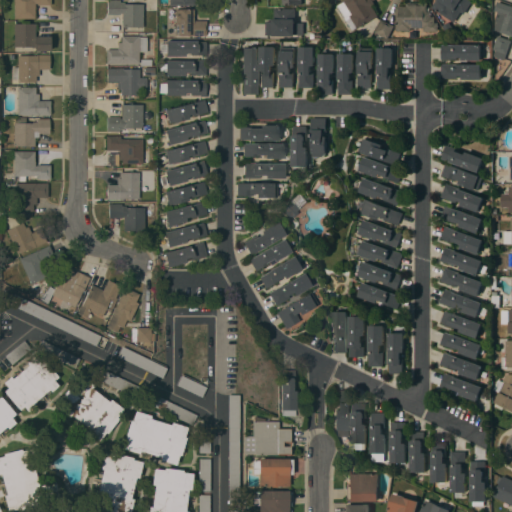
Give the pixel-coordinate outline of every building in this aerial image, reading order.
[(14,0),(50,0),(51,5),(34,5),(35,18),(14,19),(14,0)] [(121,27),(121,13),(120,13),(120,14),(107,14),(107,0),(120,0),(120,2),(124,2),(124,4),(142,4),(142,27),(121,27)] [(357,29),(350,18),(346,21),(337,6),(343,2),(343,1),(344,0),(374,0),(373,1),(375,4),(372,6),(378,16),(357,29)] [(431,7),(436,0),(469,0),(472,2),(463,15),(460,13),(453,23),(431,7)] [(511,6),(511,36),(500,32),(500,33),(495,31),(495,20),(498,12),(494,11),(497,2),(511,6)] [(396,7),(406,7),(406,3),(426,3),(426,12),(430,12),(430,17),(434,17),(434,23),(438,23),(438,31),(423,31),(423,28),(410,28),(410,31),(395,31),(396,7)] [(175,9),(193,9),(193,20),(206,20),(206,36),(174,35),(175,9)] [(295,9),(295,23),(303,23),(303,35),(294,35),(294,37),(272,37),(272,35),(265,35),(265,22),(274,22),(274,9),(295,9)] [(380,20),(393,26),(387,39),(374,33),(380,20)] [(14,24),(35,24),(35,37),(49,37),(49,51),(33,51),(33,46),(14,46),(14,24)] [(106,63),(106,49),(117,49),(117,42),(121,42),(121,36),(139,36),(139,37),(146,37),(146,52),(139,52),(139,64),(106,63)] [(497,36),(511,41),(504,60),(494,56),(496,50),(493,50),(497,36)] [(206,42),(206,55),(197,55),(197,54),(185,53),(185,57),(165,56),(166,41),(206,42)] [(441,45),(481,46),(481,61),(462,60),(462,57),(456,57),(456,60),(441,60),(441,45)] [(257,83),(257,94),(243,94),(243,74),(242,74),(242,47),(257,47),(257,83)] [(260,47),(274,47),(274,66),(270,66),(270,71),(272,71),(272,88),(260,88),(260,47)] [(314,47),(314,66),(310,66),(310,72),(313,72),(313,88),(299,88),(299,47),(314,47)] [(279,48),(294,48),(294,68),(290,68),(290,71),(292,71),(292,87),(280,88),(279,48)] [(373,48),(373,68),(368,68),(368,72),(371,72),(371,88),(359,88),(359,48),(373,48)] [(392,48),(392,68),(389,68),(389,73),(391,73),(390,89),(377,89),(378,48),(392,48)] [(33,56),(33,54),(49,55),(49,69),(38,69),(38,76),(35,76),(35,82),(17,82),(17,80),(12,80),(12,67),(17,67),(17,55),(33,56)] [(334,54),(334,73),(330,73),(330,79),(332,79),(332,95),(320,94),(320,85),(318,85),(319,54),(334,54)] [(353,54),(353,73),(349,73),(350,79),(352,79),(352,94),(337,95),(337,79),(339,79),(338,54),(353,54)] [(206,75),(190,75),(190,72),(184,72),(184,76),(165,75),(165,60),(191,60),(206,60),(206,75)] [(441,64),(456,64),(456,65),(481,65),(481,80),(462,80),(462,76),(456,76),(456,79),(441,79),(441,64)] [(123,68),(123,69),(139,69),(138,78),(146,78),(146,89),(139,89),(139,95),(120,95),(120,89),(117,89),(117,82),(107,82),(107,68),(123,68)] [(206,80),(206,95),(190,95),(190,92),(185,92),(185,95),(166,95),(166,80),(206,80)] [(18,115),(17,87),(35,87),(35,93),(39,93),(39,100),(50,100),(50,115),(18,115)] [(203,99),(207,112),(192,116),(192,114),(188,115),(188,118),(169,123),(166,110),(203,99)] [(142,127),(124,127),(124,129),(119,129),(119,132),(107,131),(107,116),(119,117),(119,118),(121,118),(121,104),(142,104),(142,127)] [(13,146),(13,122),(14,122),(14,117),(25,117),(25,122),(32,122),(32,121),(36,121),(36,118),(49,118),(49,133),(38,133),(38,137),(34,137),(34,146),(13,146)] [(326,118),(326,133),(323,133),(323,136),(327,137),(326,153),(322,157),(312,157),(311,118),(326,118)] [(195,122),(195,123),(204,121),(207,133),(192,137),(192,135),(187,137),(187,139),(169,144),(165,130),(195,122)] [(279,139),(239,139),(239,128),(260,128),(260,125),(279,125),(279,139)] [(293,126),(306,126),(306,142),(304,142),(304,147),(307,147),(307,166),(292,166),(293,126)] [(142,164),(121,164),(121,160),(119,160),(119,150),(106,150),(106,136),(120,136),(120,139),(142,139),(142,164)] [(401,154),(396,166),(358,151),(363,138),(401,154)] [(204,140),(207,153),(192,157),(192,154),(188,155),(189,158),(169,164),(165,151),(204,140)] [(284,158),(265,158),(265,154),(259,154),(259,156),(243,156),(243,144),(257,144),(257,143),(284,143),(284,158)] [(440,159),(446,144),(484,158),(478,173),(440,159)] [(34,151),(34,166),(36,166),(36,164),(50,164),(50,179),(36,179),(36,176),(22,176),(22,181),(14,181),(14,176),(13,176),(13,151),(34,151)] [(402,171),(398,183),(383,178),(384,176),(378,174),(377,177),(359,170),(364,156),(402,171)] [(204,160),(207,175),(193,179),(192,176),(186,177),(187,180),(169,185),(165,171),(204,160)] [(284,179),(265,178),(265,175),(259,175),(259,178),(244,178),(244,162),(284,163),(284,179)] [(482,177),(477,190),(459,184),(460,180),(453,178),(453,180),(441,175),(445,164),(482,177)] [(139,198),(122,198),(122,199),(106,199),(106,184),(117,184),(117,178),(120,178),(120,172),(139,172),(139,198)] [(402,192),(397,205),(383,200),(384,198),(378,196),(377,199),(359,192),(364,178),(402,192)] [(203,181),(207,193),(192,197),(191,195),(187,196),(188,199),(169,205),(165,191),(203,181)] [(47,183),(47,197),(36,197),(36,204),(33,204),(33,211),(15,211),(15,183),(47,183)] [(277,183),(277,197),(256,197),(256,193),(252,193),(252,195),(237,195),(237,183),(277,183)] [(483,199),(478,212),(460,206),(462,202),(456,200),(455,203),(440,197),(445,184),(483,199)] [(511,186),(511,213),(508,213),(508,207),(500,207),(500,194),(508,194),(508,186),(511,186)] [(402,213),(398,225),(383,220),(384,217),(380,216),(379,219),(363,213),(367,200),(402,213)] [(203,201),(206,214),(191,218),(191,216),(185,217),(186,221),(168,226),(164,212),(203,201)] [(144,231),(124,231),(123,216),(121,216),(121,217),(108,217),(108,203),(122,203),(122,205),(126,205),(126,207),(144,207),(144,231)] [(478,233),(460,227),(461,224),(454,222),(454,223),(440,218),(445,206),(483,219),(478,233)] [(511,217),(511,243),(503,244),(503,231),(510,231),(510,217),(511,217)] [(402,234),(397,248),(382,242),(383,240),(377,238),(377,241),(359,234),(364,220),(402,234)] [(285,234),(251,255),(243,242),(254,236),(255,238),(263,234),(261,231),(278,221),(285,234)] [(40,228),(46,242),(31,248),(31,247),(17,254),(6,230),(22,222),(25,228),(28,226),(31,232),(40,228)] [(203,222),(207,235),(192,239),(192,237),(186,239),(187,242),(168,247),(164,232),(203,222)] [(478,254),(460,247),(461,244),(456,242),(455,244),(441,239),(445,226),(483,240),(478,254)] [(292,252),(275,262),(273,258),(269,261),(269,262),(255,271),(249,259),(284,239),(292,252)] [(402,254),(397,268),(382,262),(383,260),(377,258),(376,261),(359,254),(364,240),(402,254)] [(203,241),(207,255),(193,259),(192,256),(185,258),(186,262),(168,267),(164,253),(203,241)] [(48,245),(54,259),(41,265),(47,277),(30,284),(19,258),(48,245)] [(478,275),(459,269),(460,266),(455,264),(454,266),(440,261),(444,248),(482,261),(478,275)] [(301,269),(285,279),(283,276),(278,279),(279,280),(266,288),(259,277),(294,256),(301,269)] [(402,276),(397,290),(382,284),(383,282),(378,280),(376,283),(358,276),(364,261),(402,276)] [(89,278),(82,292),(75,306),(51,295),(48,303),(42,300),(49,286),(54,288),(58,279),(65,266),(89,278)] [(478,296),(460,290),(461,286),(455,284),(454,286),(440,281),(444,269),(483,282),(478,296)] [(311,286),(295,295),(293,292),(287,295),(289,298),(276,305),(269,293),(304,273),(311,286)] [(497,290),(489,290),(489,276),(497,276),(497,290)] [(102,290),(107,280),(121,286),(115,297),(117,298),(110,312),(105,310),(101,317),(90,311),(86,317),(77,313),(81,305),(91,285),(102,290)] [(402,297),(397,309),(382,303),(383,302),(377,300),(376,303),(358,296),(363,282),(402,297)] [(124,287),(139,294),(135,301),(138,303),(129,321),(126,320),(122,328),(119,326),(117,332),(106,327),(124,287)] [(487,307),(483,317),(478,315),(477,318),(459,310),(460,308),(453,306),(452,308),(439,303),(445,289),(487,307)] [(318,304),(300,315),(298,311),(295,314),(299,321),(286,329),(276,312),(310,292),(318,304)] [(107,339),(102,348),(8,303),(13,293),(107,339)] [(491,296),(499,296),(499,307),(491,307),(491,296)] [(511,336),(510,336),(510,334),(508,334),(508,324),(500,324),(501,310),(508,311),(508,309),(511,309),(511,336)] [(346,353),(334,353),(334,331),(332,331),(332,311),(347,312),(346,353)] [(482,324),(477,338),(459,332),(460,329),(454,327),(440,323),(444,311),(482,324)] [(363,357),(349,357),(349,317),(364,317),(363,357)] [(384,326),(384,345),(380,345),(380,351),(383,351),(383,366),(368,366),(368,351),(369,351),(369,326),(384,326)] [(150,341),(131,341),(131,328),(136,328),(136,327),(151,327),(150,341)] [(482,345),(477,359),(459,353),(460,350),(451,346),(450,348),(440,344),(444,332),(482,345)] [(389,333),(404,333),(404,352),(401,352),(401,358),(402,358),(402,374),(389,374),(389,333)] [(24,340),(31,349),(11,364),(4,356),(24,340)] [(79,359),(74,368),(37,349),(41,340),(79,359)] [(511,340),(511,367),(506,367),(506,368),(501,368),(501,357),(505,357),(505,340),(511,340)] [(167,368),(162,378),(117,356),(122,346),(167,368)] [(482,366),(477,380),(459,373),(461,370),(455,368),(455,370),(439,364),(444,352),(482,366)] [(3,391),(7,387),(3,382),(10,376),(12,379),(28,365),(26,362),(33,356),(38,362),(42,358),(58,377),(54,380),(58,385),(51,392),(49,389),(33,403),(35,405),(28,411),(24,406),(20,410),(3,391)] [(196,415),(192,425),(89,375),(94,365),(196,415)] [(295,369),(294,385),(293,385),(293,391),(296,391),(296,410),(281,410),(281,369),(295,369)] [(482,387),(477,401),(459,395),(460,392),(454,390),(453,393),(439,387),(444,373),(482,387)] [(511,411),(503,407),(501,410),(493,406),(495,403),(494,402),(498,393),(492,390),(497,380),(502,382),(506,374),(511,374),(511,411)] [(206,387),(201,397),(176,385),(181,375),(206,387)] [(108,401),(110,399),(123,409),(118,416),(119,417),(107,433),(105,432),(99,440),(86,430),(88,428),(71,414),(69,416),(57,407),(63,399),(61,398),(72,383),(75,385),(82,376),(93,386),(92,388),(108,401)] [(349,430),(335,430),(335,407),(336,407),(336,390),(348,390),(349,430)] [(239,504),(228,504),(228,394),(239,394),(239,504)] [(0,396),(15,414),(11,417),(15,423),(8,429),(6,426),(0,431),(0,396)] [(351,444),(351,413),(352,413),(352,403),(365,403),(365,419),(364,419),(364,424),(367,425),(366,444),(351,444)] [(171,425),(172,422),(187,427),(184,437),(186,437),(181,455),(179,455),(176,465),(160,460),(161,457),(140,451),(139,453),(124,448),(127,438),(125,438),(130,420),(132,421),(135,411),(151,415),(150,419),(171,425)] [(372,454),(371,412),(384,412),(384,429),(382,429),(382,434),(386,434),(386,453),(372,454)] [(278,421),(278,427),(291,427),(291,455),(254,454),(243,453),(243,436),(252,436),(252,421),(278,421)] [(210,455),(199,455),(199,422),(210,422),(210,455)] [(405,422),(405,438),(403,438),(403,443),(406,443),(406,463),(390,463),(391,422),(405,422)] [(410,472),(410,432),(424,432),(424,448),(422,448),(422,453),(425,453),(425,472),(410,472)] [(431,451),(433,451),(433,442),(445,442),(445,463),(447,463),(447,482),(432,482),(431,451)] [(1,473),(0,473),(0,456),(4,456),(3,454),(20,449),(20,451),(31,448),(36,464),(33,464),(39,486),(55,482),(59,497),(36,503),(37,505),(18,511),(18,508),(8,511),(4,495),(7,495),(1,473)] [(466,451),(466,467),(463,467),(463,473),(466,473),(466,493),(451,492),(451,467),(450,467),(450,451),(466,451)] [(103,469),(100,468),(104,452),(114,455),(114,453),(132,458),(132,459),(142,462),(138,478),(136,477),(130,498),(133,499),(129,511),(108,511),(101,510),(101,508),(91,506),(95,490),(98,490),(103,469)] [(210,491),(198,491),(199,458),(210,458),(210,491)] [(288,458),(288,459),(292,459),(292,474),(289,474),(289,486),(258,486),(258,474),(253,474),(253,460),(259,460),(259,458),(288,458)] [(485,461),(485,477),(483,477),(483,482),(486,482),(486,502),(470,502),(471,461),(485,461)] [(185,511),(188,511),(187,511),(148,511),(149,506),(152,507),(155,485),(152,485),(154,469),(164,470),(164,468),(182,470),(182,472),(193,473),(191,489),(188,489),(185,511)] [(379,474),(378,502),(348,501),(348,500),(345,500),(345,486),(348,486),(348,473),(379,474)] [(511,480),(511,505),(493,496),(502,476),(511,480)] [(258,511),(259,505),(253,505),(253,492),(259,492),(259,490),(288,490),(288,492),(291,492),(291,505),(288,505),(288,511),(258,511)] [(209,511),(198,511),(198,494),(209,494),(209,511)] [(405,497),(404,497),(418,501),(415,511),(387,511),(393,494),(405,497)] [(420,511),(426,500),(450,510),(449,511),(420,511)]
